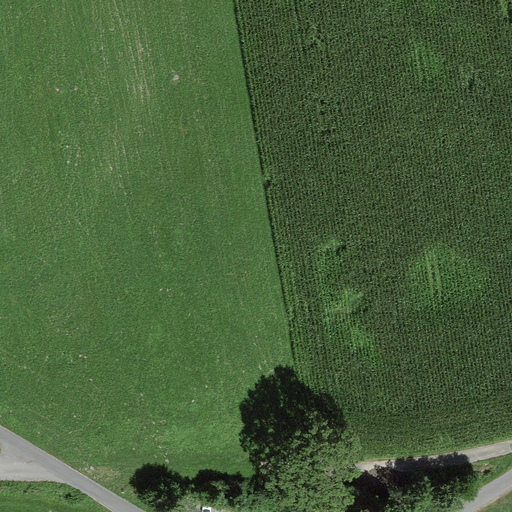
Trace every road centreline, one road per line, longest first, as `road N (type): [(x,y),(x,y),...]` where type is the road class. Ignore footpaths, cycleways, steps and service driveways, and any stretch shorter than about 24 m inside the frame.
road 1 (track): [(265,470),(409,465),(511,445)]
road 2 (track): [(0,439),(130,511)]
